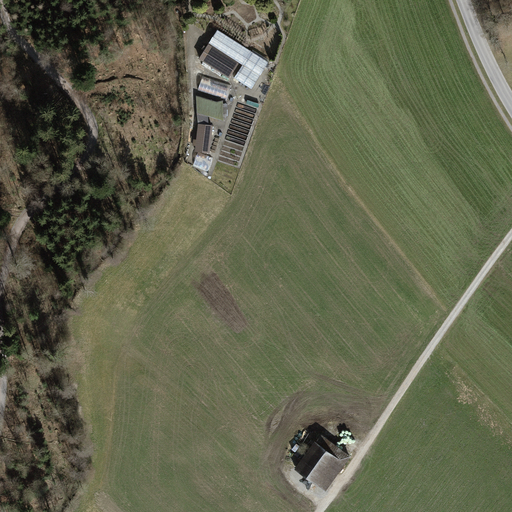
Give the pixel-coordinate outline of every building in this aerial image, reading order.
[(217,30),(209,43),(243,65),(234,78),(251,89),(268,62),(217,30)] [(235,62),(208,45),(199,58),(226,75),(235,62)] [(231,86),(202,77),(198,90),(227,99),(231,86)] [(216,103),(197,97),(197,108),(198,108),(207,111),(223,116),(222,101),(216,103)] [(198,124),(199,124),(208,125),(207,111),(198,108),(198,124)] [(208,125),(199,124),(196,151),(208,152),(212,126),(208,125)] [(320,436),(294,469),(324,492),(350,460),(320,436)]
